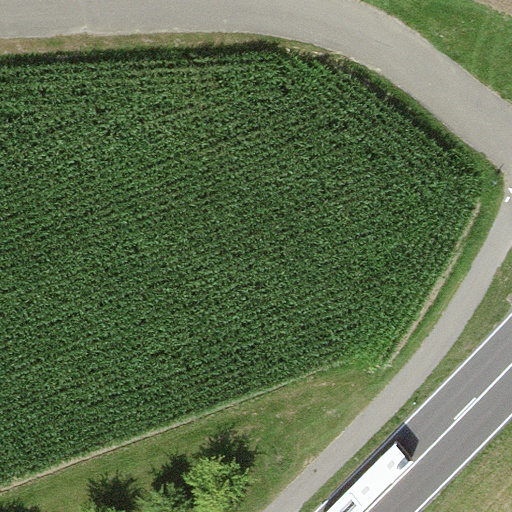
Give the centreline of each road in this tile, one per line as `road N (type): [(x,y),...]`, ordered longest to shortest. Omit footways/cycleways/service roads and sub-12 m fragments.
road 1 (unclassified): [(511,140),(399,53),(280,8),(0,12)]
road 2 (secondary): [(370,511),(511,369)]
